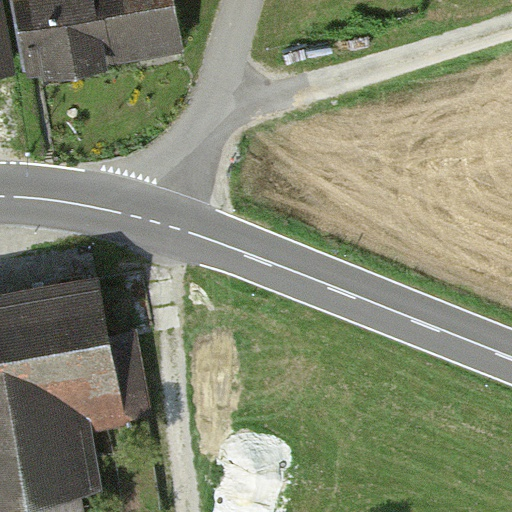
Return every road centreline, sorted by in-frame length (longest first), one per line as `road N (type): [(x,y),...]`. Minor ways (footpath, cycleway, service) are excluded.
road 1 (tertiary): [(0,198),(156,220),(511,358)]
road 2 (track): [(511,26),(208,121)]
road 3 (track): [(191,511),(156,220)]
road 4 (track): [(246,0),(208,121),(156,220)]
